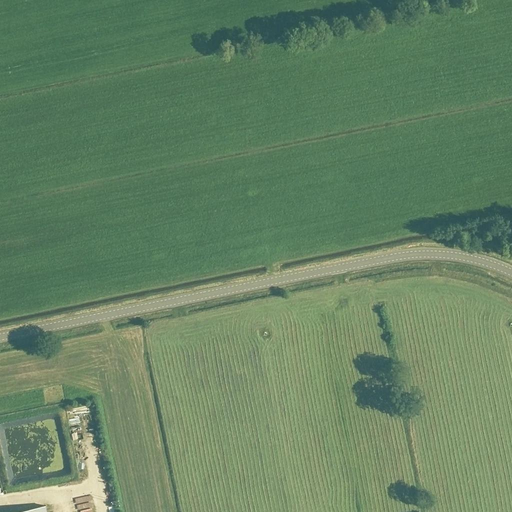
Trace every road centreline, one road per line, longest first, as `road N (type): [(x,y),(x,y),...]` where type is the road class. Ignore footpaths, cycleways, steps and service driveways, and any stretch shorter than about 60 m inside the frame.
road 1 (track): [(0,359),(405,276),(485,285),(511,298)]
road 2 (tertiary): [(0,339),(405,257),(455,257),(511,274)]
